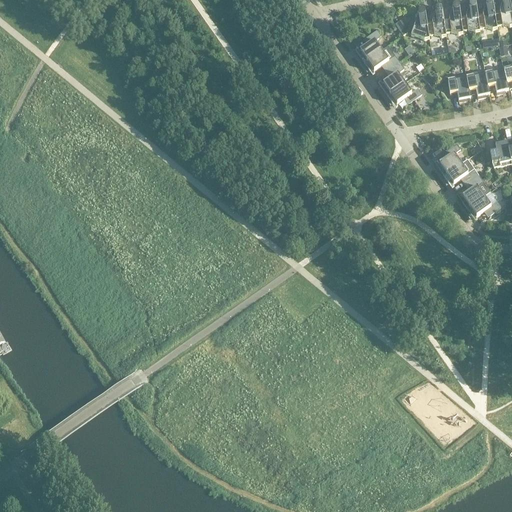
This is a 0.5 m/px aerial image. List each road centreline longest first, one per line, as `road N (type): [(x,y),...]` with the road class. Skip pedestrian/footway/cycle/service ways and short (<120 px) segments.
road 1 (residential): [(504,248),(477,241),(404,132)]
road 2 (residential): [(404,132),(313,7)]
